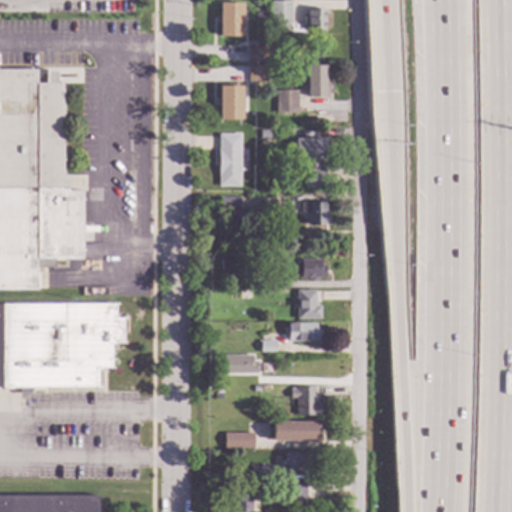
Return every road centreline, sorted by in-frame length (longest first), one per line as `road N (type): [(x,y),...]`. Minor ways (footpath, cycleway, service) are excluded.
road 1 (motorway): [(443,0),(433,511)]
road 2 (motorway): [(499,511),(506,0)]
road 3 (residential): [(356,0),(354,511)]
road 4 (residential): [(176,0),(174,511)]
road 5 (motorway): [(387,92),(400,511)]
